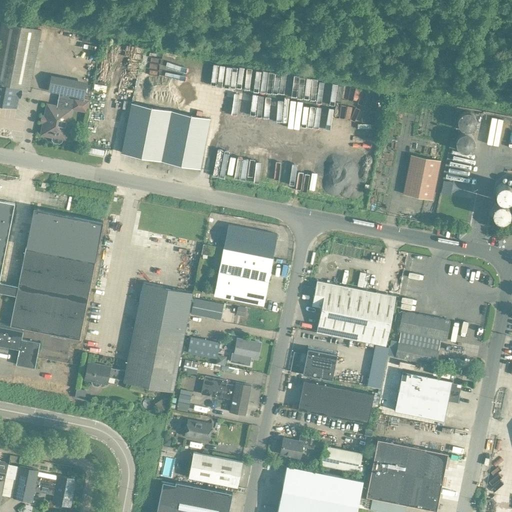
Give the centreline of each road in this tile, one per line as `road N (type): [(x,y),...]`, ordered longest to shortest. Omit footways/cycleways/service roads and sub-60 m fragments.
road 1 (unclassified): [(300,220),(466,248),(511,270),(459,511)]
road 2 (unclassified): [(0,151),(300,220)]
road 3 (unclassified): [(244,511),(300,220)]
road 4 (unknown): [(136,182),(99,377)]
road 5 (tertiary): [(123,511),(126,460),(112,438),(0,408)]
road 6 (unclassified): [(79,511),(84,481),(73,461),(0,446)]
